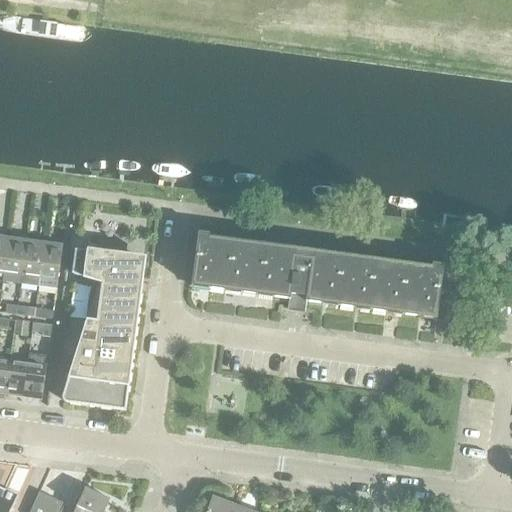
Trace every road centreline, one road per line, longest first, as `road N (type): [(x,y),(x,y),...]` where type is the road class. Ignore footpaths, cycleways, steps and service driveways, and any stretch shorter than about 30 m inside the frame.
road 1 (residential): [(189,457),(490,495)]
road 2 (residential): [(146,452),(181,205)]
road 3 (residential): [(490,495),(511,308)]
road 4 (residential): [(0,432),(146,452)]
